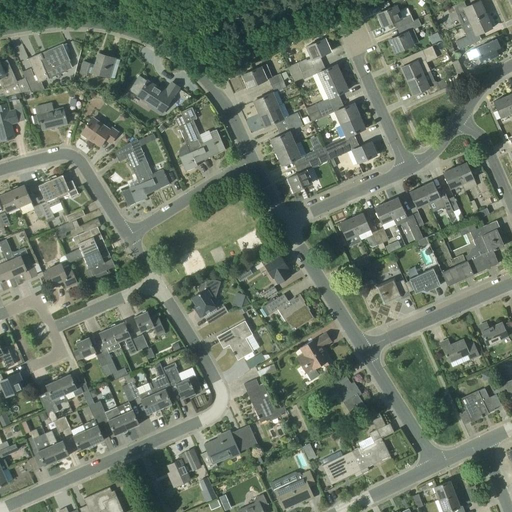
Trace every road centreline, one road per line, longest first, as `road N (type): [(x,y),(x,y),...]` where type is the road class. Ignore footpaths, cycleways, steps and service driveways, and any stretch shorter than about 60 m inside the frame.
road 1 (residential): [(155,283),(218,385),(217,413),(0,508)]
road 2 (residential): [(251,159),(213,86),(174,47),(143,32),(72,19),(0,28)]
road 3 (residential): [(0,172),(64,154),(81,161),(127,236)]
road 4 (residential): [(363,349),(511,280)]
road 5 (residential): [(363,349),(285,223)]
road 6 (residential): [(408,169),(354,33)]
road 7 (residential): [(127,236),(251,159)]
road 8 (residential): [(435,466),(363,349)]
road 9 (residential): [(285,223),(408,169)]
